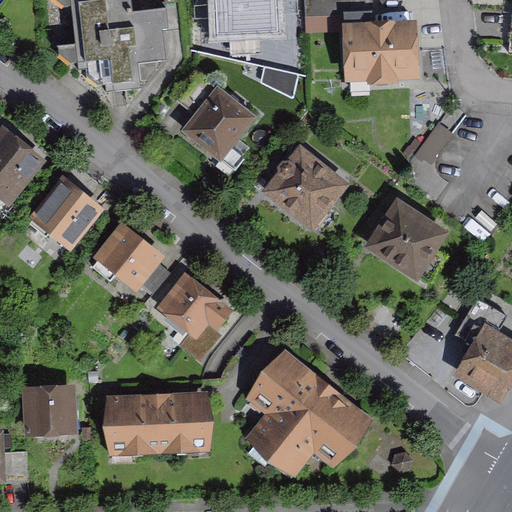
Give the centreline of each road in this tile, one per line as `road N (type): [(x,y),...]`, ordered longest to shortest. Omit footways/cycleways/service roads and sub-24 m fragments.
road 1 (residential): [(499,500),(474,446),(0,65)]
road 2 (residential): [(499,500),(326,511)]
road 3 (residential): [(511,92),(475,83),(463,61),(454,0)]
